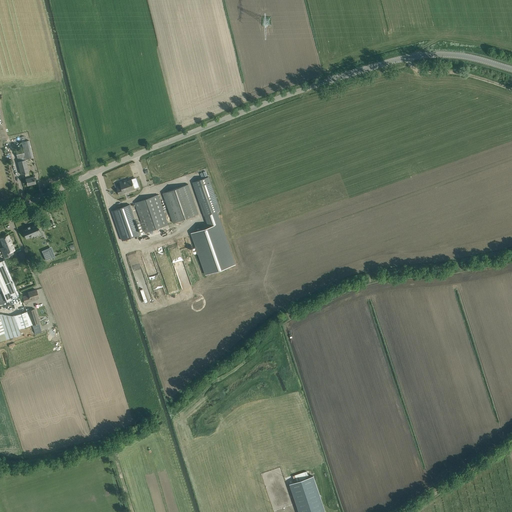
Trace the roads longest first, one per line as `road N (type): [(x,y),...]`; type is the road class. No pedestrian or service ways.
road 1 (secondary): [(0,216),(216,122),(396,59),(445,54),(511,71)]
road 2 (track): [(396,511),(511,439)]
